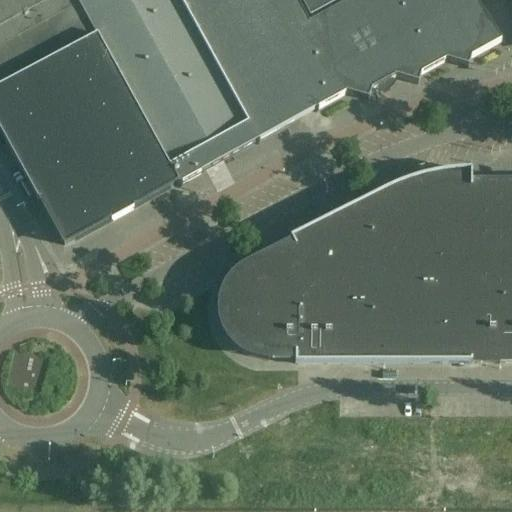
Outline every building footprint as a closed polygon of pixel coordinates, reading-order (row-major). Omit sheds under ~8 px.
[(0,0),(0,91),(95,40),(180,186),(344,96),(310,25),(308,26),(294,1),(291,3),(288,0),(0,0)] [(299,0),(310,19),(346,0),(299,0)] [(472,0),(355,0),(310,25),(344,96),(345,96),(368,102),(371,93),(395,79),(418,86),(421,76),(445,63),(468,69),(471,59),(500,43),(472,0)] [(132,209),(177,184),(179,187),(180,186),(95,40),(0,91),(0,131),(38,201),(39,201),(64,247),(110,222),(110,223),(133,211),(132,209)] [(511,191),(471,191),(471,173),(448,175),(436,176),(424,179),(413,182),(402,186),(390,191),(380,196),(289,241),(294,250),(249,273),(242,277),(236,282),(230,290),(226,297),(224,306),(223,314),(224,322),(227,330),(231,338),(237,344),(244,350),(251,354),(259,356),(267,357),(294,357),(294,367),(471,367),(471,364),(498,364),(511,364),(511,191)]
